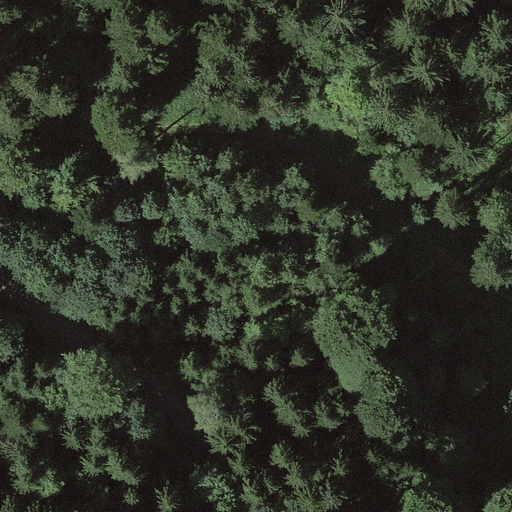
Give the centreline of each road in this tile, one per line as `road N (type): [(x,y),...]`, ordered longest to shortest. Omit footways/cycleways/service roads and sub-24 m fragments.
road 1 (track): [(511,304),(287,144),(242,128),(0,131)]
road 2 (track): [(0,279),(158,390),(187,417),(251,511)]
